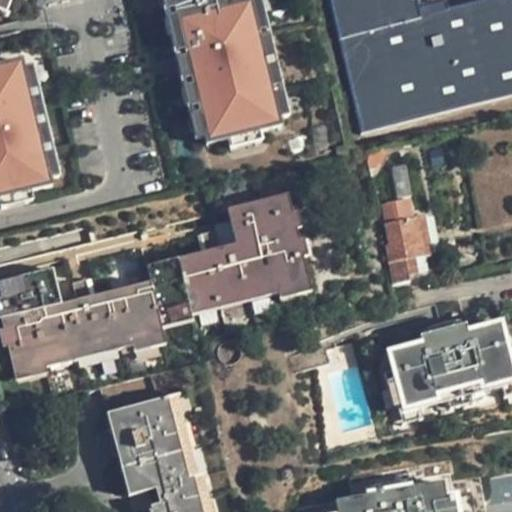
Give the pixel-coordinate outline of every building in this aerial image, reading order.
[(3,0),(2,5),(10,8),(13,0),(3,0)] [(167,0),(198,139),(207,137),(177,0),(167,0)] [(286,120),(259,0),(177,0),(207,137),(209,144),(230,140),(263,133),(287,127),(286,120)] [(259,0),(286,120),(295,118),(270,0),(259,0)] [(333,0),(365,130),(511,94),(511,0),(476,0),(451,6),(449,0),(432,0),(424,2),(425,5),(422,6),(420,0),(333,0)] [(0,59),(0,195),(54,183),(53,176),(27,61),(25,54),(0,59)] [(35,59),(27,61),(53,176),(61,174),(35,59)] [(263,133),(230,140),(233,149),(265,142),(263,133)] [(362,155),(365,173),(371,172),(382,161),(379,151),(362,155)] [(382,201),(413,195),(407,164),(376,169),(382,201)] [(153,279),(162,317),(192,310),(190,304),(278,282),(280,289),(310,282),(303,252),(297,253),(294,238),(300,237),(297,224),(290,225),(287,210),(293,209),(288,189),(229,204),(238,239),(221,244),(216,226),(203,230),(209,253),(164,265),(163,259),(148,263),(153,279)] [(413,201),(385,208),(389,227),(418,221),(413,201)] [(397,284),(403,282),(411,280),(409,272),(407,262),(422,258),(432,256),(424,219),(418,221),(389,227),(393,247),(388,248),(395,280),(397,284)] [(422,258),(407,262),(409,272),(424,268),(422,258)] [(167,337),(162,317),(153,279),(136,283),(138,291),(93,302),(88,278),(75,281),(79,298),(62,302),(54,267),(0,280),(0,300),(3,300),(6,314),(1,316),(5,329),(10,328),(14,343),(9,344),(16,374),(46,366),(44,359),(132,338),(134,344),(167,337)] [(406,404),(511,378),(511,348),(504,318),(470,327),(468,320),(423,333),(425,338),(392,348),(399,375),(406,404)] [(191,484),(171,400),(111,414),(131,497),(151,493),(154,508),(152,511),(202,511),(196,483),(191,484)] [(473,511),(468,478),(340,497),(341,510),(329,511),(328,511),(473,511)]
